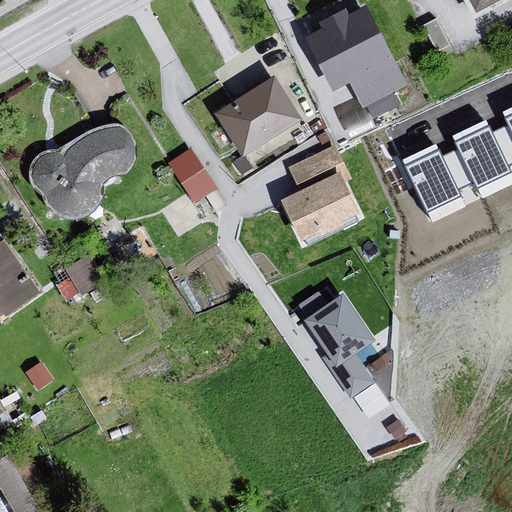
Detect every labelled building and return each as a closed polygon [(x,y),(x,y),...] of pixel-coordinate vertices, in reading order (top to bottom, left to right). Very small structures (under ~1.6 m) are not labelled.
[(355,0),(342,0),(301,24),(307,34),(298,38),(327,94),(343,86),(355,110),(404,90),(355,0)] [(457,0),(467,17),(499,0),(457,0)] [(270,82),(209,117),(238,163),(295,122),(270,82)] [(511,172),(489,125),(456,141),(478,187),(511,172)] [(63,150),(58,156),(54,161),(46,159),(36,162),(32,167),(28,174),(28,182),(30,188),(33,191),(37,194),(42,198),(44,203),(44,209),(50,214),(57,219),(69,221),(78,220),(87,216),(92,209),(95,201),(97,188),(102,183),(108,181),(118,179),(125,174),(129,165),(130,152),(128,143),(121,134),(113,131),(98,132),(84,138),(72,144),(63,150)] [(169,159),(195,198),(218,183),(192,143),(169,159)] [(282,171),(292,198),(332,179),(343,173),(331,149),(282,171)] [(461,196),(438,150),(406,165),(428,212),(461,196)] [(292,198),(276,206),(294,247),(353,218),(332,179),(292,198)] [(0,321),(35,298),(0,245),(0,244),(0,321)] [(88,254),(70,263),(82,288),(99,279),(88,254)] [(344,293),(305,319),(353,399),(375,383),(358,353),(375,339),(344,293)]
